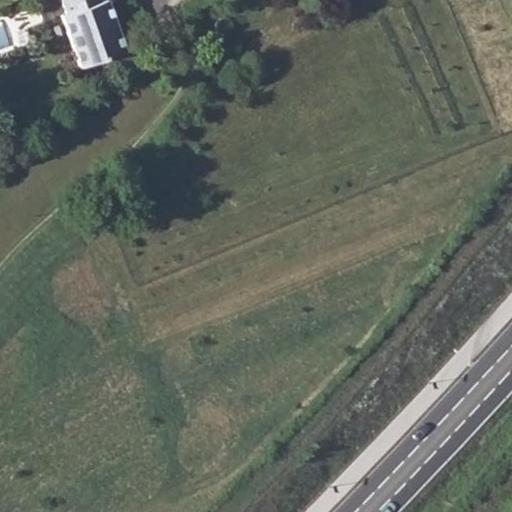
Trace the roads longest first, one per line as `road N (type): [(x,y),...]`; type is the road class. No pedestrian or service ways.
road 1 (secondary): [(511,330),(342,511)]
road 2 (secondary): [(370,511),(511,361)]
